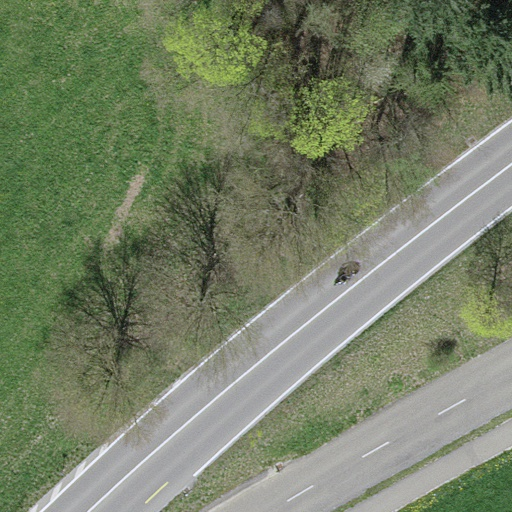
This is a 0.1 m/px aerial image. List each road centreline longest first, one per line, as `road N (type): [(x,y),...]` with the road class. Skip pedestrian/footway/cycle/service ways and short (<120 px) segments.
road 1 (primary): [(87,511),(223,391),(511,164)]
road 2 (unclassified): [(269,511),(511,373)]
